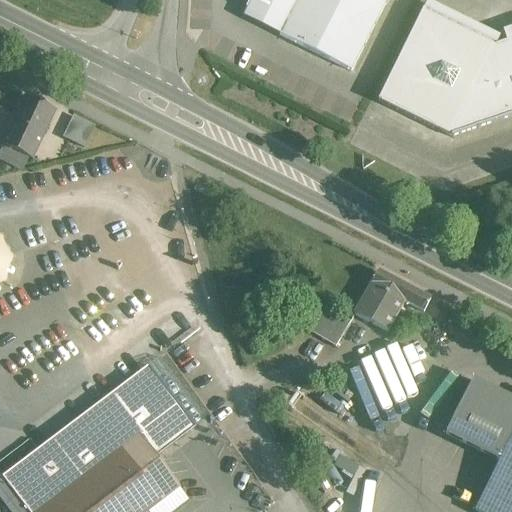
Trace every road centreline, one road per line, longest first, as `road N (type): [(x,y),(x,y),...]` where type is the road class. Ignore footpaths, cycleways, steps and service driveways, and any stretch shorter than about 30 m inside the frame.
road 1 (primary): [(119,81),(511,291)]
road 2 (primary): [(0,24),(119,81)]
